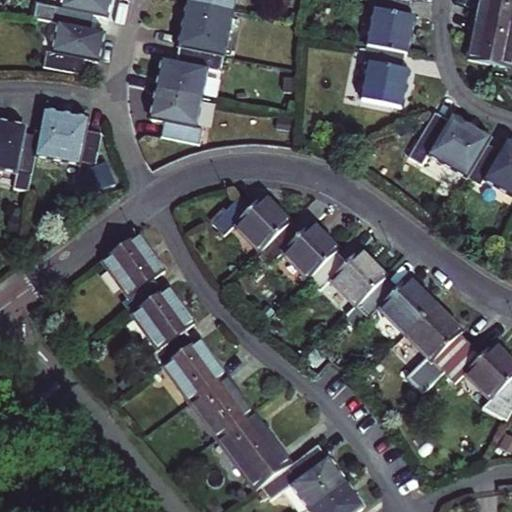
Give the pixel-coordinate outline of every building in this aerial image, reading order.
[(67,0),(66,11),(39,6),(36,20),(62,25),(93,31),(96,17),(110,20),(113,0),(67,0)] [(235,14),(237,0),(191,0),(190,5),(235,14)] [(409,17),(412,3),(398,0),(373,0),(372,10),(377,11),(369,48),(406,55),(410,56),(417,19),(409,17)] [(511,0),(481,0),(478,16),(511,22),(511,0)] [(190,5),(182,49),(220,57),(226,58),(235,14),(190,5)] [(511,22),(478,16),(469,61),(511,69),(511,22)] [(93,31),(62,25),(56,55),(49,53),(45,68),(85,76),(87,61),(101,64),(107,34),(93,31)] [(403,72),(406,55),(369,48),(366,64),(371,66),(364,102),(404,110),(411,73),(403,72)] [(165,61),(160,92),(204,100),(209,70),(217,71),(220,57),(182,49),(179,64),(165,61)] [(204,100),(160,92),(154,120),(167,123),(165,138),(201,146),(205,130),(198,129),(204,100)] [(91,122),(46,114),(41,138),(37,157),(83,167),(82,171),(96,173),(104,136),(89,132),(91,122)] [(433,156),(470,178),(489,145),(492,139),(454,116),(450,124),(438,114),(411,159),(426,168),(433,156)] [(28,129),(0,122),(0,169),(33,176),(37,157),(41,138),(26,135),(28,129)] [(485,181),(511,196),(511,143),(509,142),(502,154),(489,145),(470,178),(483,186),(485,181)] [(236,226),(265,254),(292,228),(294,225),(267,197),(254,209),(244,199),(216,226),(226,236),(236,226)] [(301,237),(292,228),(265,254),(273,263),(285,253),(312,281),(339,255),(342,252),(314,224),(301,237)] [(126,303),(134,315),(166,292),(157,280),(168,272),(141,235),(105,262),(131,298),(126,303)] [(332,280),(359,309),(388,281),(389,279),(362,251),(347,265),(339,255),(312,281),(321,290),(332,280)] [(408,336),(437,307),(411,280),(398,292),(388,281),(359,309),(370,320),(382,309),(408,336)] [(198,326),(171,289),(166,292),(134,315),(161,352),(156,356),(166,368),(197,345),(188,333),(198,326)] [(464,334),(437,307),(408,336),(445,374),(472,347),(462,337),(464,334)] [(229,377),(203,341),(197,345),(166,368),(193,404),(229,377)] [(484,358),(472,347),(445,374),(456,385),(466,375),(493,402),(511,384),(511,361),(497,346),(484,358)] [(256,414),(229,377),(193,404),(220,440),(256,414)] [(294,466),(256,414),(220,440),(258,492),(278,477),(294,466)] [(294,466),(278,477),(288,490),(296,485),(313,509),(347,485),(320,447),(294,466)] [(361,511),(365,510),(347,485),(313,509),(309,511),(361,511)]
